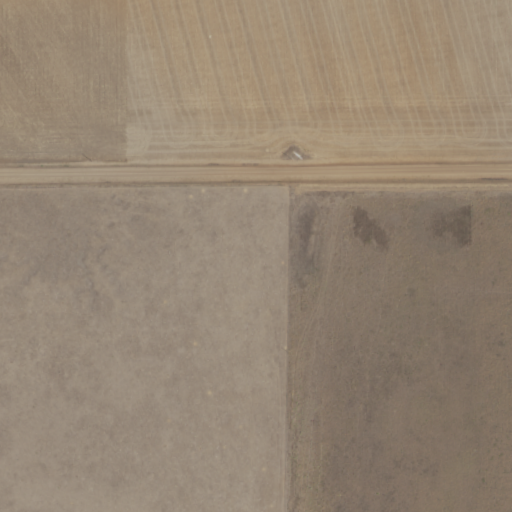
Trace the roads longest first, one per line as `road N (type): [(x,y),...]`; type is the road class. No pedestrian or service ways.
road 1 (residential): [(511,166),(0,171)]
road 2 (residential): [(355,167),(341,252),(314,339),(298,511)]
